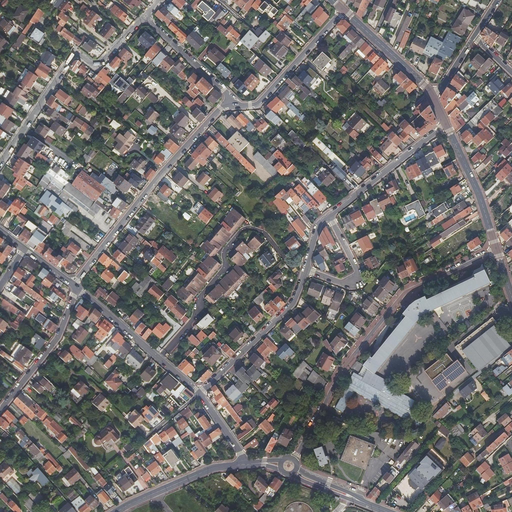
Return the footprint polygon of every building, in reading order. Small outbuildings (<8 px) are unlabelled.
[(67,0),(51,0),(50,2),(57,8),(61,11),(64,13),(72,3),(67,0)] [(184,5),(186,2),(183,0),(173,0),(172,2),(180,9),(184,5)] [(196,0),(191,6),(195,9),(202,0),(196,0)] [(235,0),(234,1),(242,9),(249,1),(247,0),(235,0)] [(242,9),(240,11),(244,15),(245,14),(249,9),(256,1),(254,0),(250,0),(249,1),(242,9)] [(266,0),(258,10),(263,14),(265,11),(269,14),(271,12),(274,15),(278,10),(274,7),(270,4),(271,4),(266,0)] [(295,20),(297,22),(301,18),(300,17),(302,14),(304,15),(307,12),(306,12),(307,11),(310,13),(312,11),(319,3),(315,0),(311,0),(307,5),(295,20)] [(362,0),(359,8),(356,14),(361,18),(366,6),(367,7),(369,0),(362,0)] [(375,0),(368,18),(371,19),(377,5),(381,7),(384,0),(375,0)] [(393,0),(387,14),(391,16),(393,11),(395,8),(398,0),(393,0)] [(216,13),(202,1),(198,6),(203,11),(203,12),(204,14),(202,16),(205,18),(208,21),(216,13)] [(171,3),(170,2),(166,8),(175,16),(178,13),(179,14),(181,12),(175,7),(171,3)] [(127,14),(115,4),(110,10),(122,20),(123,20),(124,18),(127,14)] [(196,10),(195,9),(191,6),(190,5),(188,4),(187,5),(189,6),(187,7),(193,12),(194,11),(196,10)] [(20,5),(13,16),(21,21),(28,10),(20,5)] [(82,5),(79,9),(80,10),(87,16),(91,12),(84,6),(82,5)] [(324,10),(320,6),(312,16),(316,19),(317,18),(318,19),(319,20),(323,23),(329,16),(323,11),(324,10)] [(174,16),(164,7),(161,10),(160,11),(170,20),(171,19),(174,16)] [(22,32),(21,33),(24,34),(32,22),(35,24),(42,15),(43,12),(42,11),(38,8),(36,11),(23,30),(22,32)] [(226,13),(220,8),(216,13),(208,21),(211,23),(214,19),(216,20),(218,17),(219,18),(222,16),(223,16),(226,13)] [(458,19),(469,25),(475,16),(470,12),(468,12),(464,9),(458,19)] [(92,10),(91,12),(87,16),(83,22),(90,27),(99,16),(92,10)] [(62,26),(69,17),(64,13),(61,11),(61,12),(61,11),(60,12),(57,16),(60,19),(58,22),(62,26)] [(170,20),(160,11),(159,11),(155,15),(160,19),(161,18),(170,26),(169,27),(175,33),(178,35),(179,36),(178,38),(181,40),(183,42),(184,41),(186,39),(188,36),(186,34),(172,22),(170,20)] [(275,21),(273,23),(282,31),(283,32),(287,27),(289,26),(294,19),(290,16),(287,13),(284,11),(282,14),(284,16),(283,17),(281,15),(279,17),(280,17),(279,19),(280,19),(277,22),(275,21)] [(407,16),(399,34),(403,36),(410,18),(407,16)] [(16,28),(16,27),(18,25),(13,20),(11,22),(10,23),(5,18),(0,23),(0,26),(6,33),(13,25),(16,28)] [(161,18),(160,19),(169,27),(170,26),(161,18)] [(227,21),(224,19),(219,24),(216,28),(220,31),(226,36),(233,29),(234,28),(231,25),(227,30),(222,26),(227,21)] [(464,32),(469,25),(458,19),(452,28),(456,31),(457,32),(462,35),(464,32)] [(342,20),(336,26),(341,30),(340,31),(343,33),(350,25),(348,23),(345,20),(342,20)] [(66,42),(68,39),(60,33),(60,32),(59,31),(61,29),(62,30),(63,28),(64,27),(62,26),(58,22),(52,29),(51,30),(51,31),(52,31),(52,32),(53,32),(66,42)] [(106,39),(115,28),(108,23),(99,34),(106,39)] [(9,35),(16,28),(13,25),(6,33),(9,35)] [(197,26),(193,31),(205,42),(209,38),(197,26)] [(28,36),(39,43),(42,37),(44,34),(41,32),(41,30),(39,29),(38,29),(34,27),(28,36)] [(252,28),(251,29),(250,30),(259,38),(266,30),(263,27),(258,32),(256,30),(255,31),(252,28)] [(498,36),(486,27),(482,33),(483,38),(492,46),(495,41),(498,36)] [(73,43),(74,44),(77,46),(81,40),(77,37),(77,38),(74,35),(63,28),(62,30),(61,29),(59,31),(60,32),(60,33),(68,39),(70,40),(71,38),(72,39),(74,41),(73,43)] [(358,35),(351,28),(344,35),(344,36),(348,40),(350,38),(352,40),(353,41),(358,35)] [(243,38),(233,29),(226,36),(232,41),(236,45),(240,41),(243,38)] [(250,30),(243,38),(240,41),(246,47),(249,49),(252,45),(259,38),(250,30)] [(270,33),(266,30),(259,38),(262,42),(270,33)] [(399,46),(403,48),(410,31),(406,30),(399,46)] [(188,36),(186,39),(197,50),(205,42),(193,31),(192,32),(188,36)] [(283,32),(282,31),(279,35),(278,34),(275,37),(286,47),(292,40),(283,32)] [(434,58),(442,62),(445,57),(449,58),(461,38),(448,31),(443,42),(434,58)] [(156,44),(157,42),(153,39),(154,39),(149,34),(149,35),(145,32),(138,40),(146,47),(144,49),(148,52),(155,45),(156,44)] [(501,32),(498,36),(495,41),(504,46),(509,38),(501,32)] [(0,51),(7,44),(9,42),(0,33),(0,51)] [(275,37),(270,33),(262,42),(262,43),(270,50),(273,46),(274,47),(277,44),(272,40),(275,37)] [(358,35),(353,41),(356,44),(359,47),(364,41),(358,35)] [(434,59),(434,58),(443,42),(431,36),(427,44),(422,54),(434,59)] [(19,37),(15,42),(13,44),(17,46),(22,39),(19,37)] [(275,37),(272,40),(277,44),(274,47),(273,46),(270,50),(271,51),(275,54),(277,56),(280,58),(288,49),(287,48),(286,47),(275,37)] [(415,52),(422,55),(422,54),(427,44),(414,38),(410,48),(413,50),(416,51),(415,52)] [(96,45),(95,44),(89,40),(87,43),(85,41),(82,46),(89,51),(92,48),(93,49),(96,45)] [(232,41),(228,46),(232,50),(234,48),(236,45),(232,41)] [(246,47),(240,41),(236,45),(234,48),(240,54),(246,47)] [(340,55),(338,56),(341,59),(355,45),(352,42),(340,55)] [(364,58),(366,60),(368,58),(375,51),(369,46),(368,45),(365,42),(359,49),(366,55),(364,57),(364,58)] [(148,52),(145,56),(147,58),(148,56),(152,60),(161,50),(155,45),(148,52)] [(252,45),(249,49),(257,56),(258,57),(262,54),(252,45)] [(126,49),(123,47),(120,50),(122,51),(121,52),(119,55),(122,58),(125,60),(129,55),(131,57),(133,55),(126,49)] [(214,48),(213,50),(224,59),(226,57),(214,48)] [(360,53),(364,57),(366,55),(359,49),(357,51),(360,53)] [(224,59),(213,50),(212,51),(211,52),(207,56),(219,65),(221,63),(224,59)] [(48,51),(40,62),(43,64),(47,66),(55,55),(48,51)] [(381,58),(381,57),(375,51),(368,58),(375,64),(381,58)] [(326,66),(329,63),(332,60),(323,52),(313,62),(322,70),(325,67),(326,66)] [(165,57),(160,53),(155,59),(160,63),(165,57)] [(262,54),(258,57),(264,62),(271,69),(272,70),(278,75),(281,71),(262,54)] [(479,69),(486,61),(478,54),(471,63),(473,65),(479,69)] [(129,59),(131,57),(129,55),(125,60),(122,58),(121,60),(125,64),(129,59)] [(167,55),(165,57),(160,63),(164,67),(169,71),(170,69),(176,63),(167,55)] [(183,58),(181,56),(177,61),(178,61),(173,67),(172,67),(170,69),(177,75),(182,71),(185,67),(181,64),(180,62),(183,59),(183,58)] [(257,56),(251,63),(265,77),(268,74),(267,73),(271,69),(264,62),(258,57),(257,56)] [(111,65),(108,63),(106,66),(112,71),(115,68),(117,69),(119,67),(118,66),(118,65),(119,64),(118,64),(119,63),(120,63),(119,63),(121,60),(117,57),(114,60),(113,59),(111,63),(112,64),(111,65)] [(491,63),(493,61),(489,57),(486,61),(479,69),(478,70),(477,72),(481,75),(483,73),(488,67),(491,63)] [(388,64),(381,58),(375,64),(377,66),(374,69),(377,71),(380,69),(382,71),(388,64)] [(436,74),(442,62),(434,58),(434,59),(428,70),(436,74)] [(75,62),(70,69),(82,78),(83,76),(79,73),(77,72),(77,71),(78,70),(77,69),(80,64),(81,63),(79,61),(75,62)] [(226,67),(221,63),(219,65),(218,66),(224,71),(227,68),(226,67)] [(40,64),(37,68),(47,74),(49,70),(45,68),(47,66),(43,64),(42,66),(40,64)] [(477,72),(478,70),(479,69),(473,65),(470,69),(475,73),(477,72)] [(84,76),(85,74),(87,71),(81,66),(79,70),(78,71),(84,76)] [(310,81),(317,73),(309,66),(302,74),(310,81)] [(17,80),(18,80),(30,88),(32,84),(35,80),(37,76),(34,74),(25,68),(17,80)] [(47,74),(37,68),(35,71),(34,74),(37,76),(40,77),(41,75),(44,78),(47,74)] [(106,70),(104,68),(102,70),(97,75),(96,76),(95,76),(93,78),(101,85),(99,88),(97,86),(92,82),(93,81),(85,74),(84,76),(83,76),(82,78),(88,83),(96,89),(100,92),(103,89),(109,82),(111,80),(106,75),(109,71),(108,69),(106,70)] [(182,71),(177,75),(182,80),(184,78),(186,75),(182,71)] [(460,71),(459,71),(451,84),(461,91),(469,81),(468,80),(466,82),(462,79),(464,76),(463,76),(464,76),(460,71)] [(399,86),(408,78),(405,75),(401,72),(398,75),(397,74),(393,79),(393,83),(398,87),(399,86)] [(466,73),(464,76),(468,80),(469,81),(471,78),(472,78),(472,77),(467,72),(466,73)] [(196,85),(201,79),(194,73),(188,80),(185,83),(190,87),(192,90),(195,87),(196,85)] [(127,89),(134,81),(130,77),(126,81),(125,80),(124,81),(116,74),(115,76),(111,80),(109,82),(114,86),(115,85),(124,93),(127,90),(127,89)] [(251,91),(260,81),(253,74),(244,84),(251,91)] [(308,95),(311,93),(304,87),(301,85),(303,82),(296,76),(291,80),(297,85),(299,88),(302,90),(304,92),(308,95)] [(207,95),(214,88),(203,77),(201,79),(196,85),(199,88),(201,88),(204,90),(204,92),(202,94),(205,97),(207,95)] [(238,78),(237,77),(235,78),(237,80),(236,82),(239,85),(237,86),(240,89),(246,94),(247,95),(251,91),(244,84),(239,79),(238,78)] [(502,90),(505,87),(495,77),(487,85),(497,95),(502,90)] [(291,80),(289,78),(286,81),(290,84),(288,86),(293,90),(295,88),(295,87),(297,90),(299,88),(297,85),(291,80)] [(410,92),(417,86),(414,83),(408,78),(399,86),(402,88),(404,86),(405,88),(410,92)] [(479,86),(484,81),(481,78),(476,83),(471,78),(469,81),(477,88),(479,86)] [(382,79),(374,86),(382,94),(389,87),(382,79)] [(12,93),(19,97),(24,100),(27,96),(25,95),(24,94),(26,92),(27,93),(30,88),(18,80),(14,85),(15,86),(16,86),(12,93)] [(97,96),(100,92),(96,89),(88,83),(81,92),(89,98),(92,94),(96,97),(97,96)] [(511,93),(511,86),(509,83),(505,87),(502,90),(509,97),(511,93)] [(149,93),(147,91),(140,86),(135,92),(143,100),(146,97),(149,93)] [(295,92),(288,86),(285,89),(284,91),(281,94),(281,93),(277,97),(284,103),(290,108),(295,113),(300,117),(303,121),(307,117),(303,114),(302,115),(298,112),(297,110),(298,109),(290,102),(290,101),(288,99),(293,93),(295,95),(297,94),(295,92)] [(403,90),(405,88),(404,86),(402,88),(399,86),(398,87),(396,89),(397,91),(396,92),(398,94),(399,93),(400,94),(403,90)] [(9,91),(3,87),(2,89),(4,89),(3,91),(7,94),(8,95),(4,102),(12,107),(19,97),(12,93),(11,92),(9,91)] [(194,98),(200,92),(198,90),(195,87),(192,90),(190,87),(187,91),(194,98)] [(458,94),(448,88),(442,97),(441,101),(443,105),(445,109),(454,98),(457,95),(458,94)] [(61,89),(55,97),(57,99),(65,105),(66,104),(64,102),(69,96),(61,89)] [(127,90),(124,93),(116,101),(120,104),(122,101),(128,95),(130,93),(127,90)] [(214,104),(222,96),(216,90),(208,99),(214,104)] [(466,99),(465,99),(469,103),(472,106),(475,104),(472,101),(477,95),(474,91),(473,92),(468,97),(466,99)] [(158,100),(150,92),(149,93),(146,97),(155,104),(158,100)] [(303,100),(308,95),(304,92),(299,96),(303,100)] [(454,98),(445,109),(447,113),(449,116),(457,108),(465,99),(466,99),(468,97),(465,94),(460,99),(457,102),(456,101),(455,100),(456,99),(454,98)] [(52,95),(46,104),(50,107),(55,111),(59,105),(55,102),(57,99),(55,97),(52,95)] [(472,101),(475,104),(480,98),(477,95),(472,101)] [(270,108),(275,113),(284,103),(277,97),(277,96),(272,101),(267,106),(270,108)] [(200,123),(207,116),(204,114),(200,109),(199,109),(192,102),(186,97),(183,100),(194,112),(191,115),(200,123)] [(199,109),(201,106),(204,103),(198,98),(195,101),(194,100),(192,102),(199,109)] [(427,101),(426,98),(423,101),(421,104),(420,103),(418,104),(419,105),(416,109),(416,110),(413,113),(417,117),(421,114),(430,106),(427,101)] [(465,99),(457,108),(463,114),(465,112),(463,110),(468,104),(470,107),(468,109),(469,110),(468,111),(471,113),(469,114),(472,117),(477,112),(472,106),(469,103),(465,99)] [(480,130),(473,136),(474,137),(484,128),(487,125),(493,120),(498,115),(503,110),(501,108),(498,105),(493,99),(489,102),(478,113),(470,121),(475,127),(475,126),(477,127),(480,130)] [(501,108),(507,103),(504,99),(498,105),(501,108)] [(77,113),(79,112),(83,106),(74,100),(72,103),(78,108),(77,109),(73,106),(71,109),(77,113)] [(13,109),(1,102),(0,102),(0,114),(4,117),(6,118),(7,119),(9,115),(10,116),(12,114),(11,113),(13,109)] [(511,114),(511,108),(507,103),(501,108),(503,110),(510,117),(511,115),(511,114)] [(85,109),(86,108),(83,106),(79,112),(84,116),(87,111),(85,109)] [(150,106),(141,115),(146,119),(151,123),(154,119),(156,117),(159,114),(150,106)] [(422,136),(436,125),(437,121),(434,114),(430,106),(421,114),(417,117),(410,124),(416,130),(422,136)] [(48,111),(45,114),(55,121),(56,120),(58,117),(63,121),(63,122),(64,123),(62,126),(67,130),(69,126),(71,122),(66,118),(58,112),(55,111),(50,107),(48,111)] [(264,114),(271,121),(277,115),(275,113),(270,108),(264,114)] [(297,119),(300,117),(295,113),(290,108),(287,112),(292,117),(294,116),(297,119)] [(457,108),(449,116),(452,123),(455,129),(456,132),(465,123),(464,122),(460,117),(458,119),(456,116),(460,112),(462,115),(463,114),(457,108)] [(80,139),(85,143),(95,130),(102,120),(97,116),(89,126),(84,122),(84,123),(75,117),(74,116),(74,115),(73,115),(69,113),(66,118),(71,122),(69,126),(67,130),(70,132),(75,125),(76,126),(78,125),(80,127),(80,129),(85,133),(80,139)] [(9,130),(11,126),(13,123),(7,119),(6,118),(4,117),(0,114),(0,125),(8,131),(9,130)] [(226,114),(224,117),(237,131),(243,125),(236,119),(232,115),(231,116),(229,118),(227,116),(226,114)] [(243,125),(246,129),(248,127),(245,125),(249,121),(242,114),(240,116),(238,117),(236,119),(243,125)] [(357,116),(366,125),(367,123),(358,115),(357,116)] [(358,133),(366,125),(357,116),(349,125),(358,133)] [(405,119),(399,125),(400,126),(405,130),(408,134),(411,131),(413,134),(416,130),(410,124),(405,119)] [(113,120),(109,125),(114,128),(116,130),(121,125),(113,120)] [(52,126),(50,129),(55,132),(61,137),(67,130),(62,126),(55,121),(52,124),(53,125),(52,126)] [(50,129),(41,122),(37,127),(38,128),(36,131),(45,137),(47,134),(50,129)] [(179,139),(186,131),(177,123),(170,131),(179,139)] [(342,127),(354,138),(358,133),(349,125),(347,123),(342,127)] [(392,130),(388,127),(384,123),(382,125),(389,132),(392,130)] [(152,135),(157,129),(156,129),(152,125),(147,131),(152,135)] [(211,125),(209,128),(215,135),(218,132),(211,125)] [(404,142),(410,136),(408,134),(405,130),(400,126),(396,130),(391,125),(388,127),(392,130),(393,131),(394,132),(398,136),(402,140),(404,142)] [(487,125),(484,128),(493,138),(496,135),(487,125)] [(112,152),(119,157),(121,154),(122,154),(126,149),(128,150),(131,147),(133,144),(131,142),(135,137),(134,136),(137,133),(130,128),(124,137),(120,134),(117,137),(115,140),(119,143),(112,152)] [(474,137),(473,139),(479,145),(484,141),(487,144),(493,138),(484,128),(474,137)] [(296,146),(298,147),(301,150),(306,144),(292,130),(286,136),(296,146)] [(472,140),(473,139),(474,137),(473,136),(470,132),(471,131),(469,130),(468,131),(467,130),(461,136),(467,144),(472,140)] [(239,153),(249,143),(238,131),(227,141),(230,143),(239,153)] [(396,145),(402,140),(398,136),(394,132),(393,131),(388,137),(389,138),(396,145)] [(227,141),(219,132),(215,136),(226,147),(230,143),(227,141)] [(312,140),(329,156),(334,152),(317,135),(312,140)] [(210,136),(203,144),(212,152),(219,144),(210,136)] [(173,153),(179,146),(169,138),(167,141),(168,142),(165,146),(173,153)] [(396,150),(398,147),(396,145),(389,138),(385,142),(393,150),(394,149),(395,150),(396,150)] [(502,141),(502,142),(505,145),(499,150),(502,154),(504,152),(508,156),(509,154),(511,151),(511,143),(506,138),(502,141)] [(27,145),(32,149),(39,153),(40,151),(38,150),(37,149),(40,145),(31,139),(27,145)] [(139,145),(143,148),(148,142),(144,139),(139,145)] [(380,148),(388,156),(392,151),(393,150),(385,142),(380,148)] [(202,143),(195,151),(203,157),(205,160),(212,152),(203,144),(202,143)] [(239,160),(243,157),(239,153),(230,143),(226,147),(239,160)] [(17,156),(30,165),(32,162),(26,158),(28,155),(29,156),(32,152),(31,151),(32,149),(27,145),(25,144),(17,156)] [(441,145),(433,149),(435,151),(438,157),(446,153),(441,145)] [(379,160),(382,156),(376,150),(373,147),(369,151),(373,154),(379,160)] [(164,157),(167,159),(172,154),(166,149),(164,152),(163,150),(158,156),(156,154),(151,159),(158,164),(160,161),(162,163),(164,160),(163,158),(164,157)] [(280,162),(287,170),(293,164),(287,158),(285,157),(283,155),(280,152),(278,150),(273,154),(276,157),(280,162)] [(195,151),(192,155),(192,156),(199,162),(203,165),(203,166),(207,161),(205,160),(203,157),(195,151)] [(253,156),(276,179),(281,174),(274,167),(270,163),(267,160),(264,157),(258,151),(253,156)] [(438,157),(435,151),(432,153),(431,153),(429,154),(428,154),(425,156),(428,162),(432,168),(437,165),(441,163),(439,160),(438,157)] [(479,151),(471,159),(475,162),(478,159),(479,160),(480,159),(482,161),(486,157),(483,154),(482,155),(479,151)] [(49,163),(51,165),(52,163),(47,159),(42,155),(39,154),(39,153),(35,159),(38,160),(38,159),(45,163),(46,161),(49,163)] [(91,158),(88,156),(85,154),(83,157),(86,159),(86,160),(86,161),(88,162),(91,158)] [(113,170),(116,172),(120,167),(104,154),(101,158),(105,161),(109,163),(111,165),(112,164),(115,167),(113,170)] [(267,160),(270,163),(276,157),(273,154),(272,155),(267,160)] [(355,159),(360,164),(365,159),(364,158),(361,161),(360,160),(363,157),(359,154),(357,156),(355,158),(355,159)] [(489,154),(482,162),(485,164),(492,157),(489,154)] [(199,162),(192,156),(189,160),(187,162),(186,161),(184,164),(191,170),(199,162)] [(239,160),(252,173),(256,169),(243,157),(239,160)] [(270,163),(274,167),(280,162),(276,157),(270,163)] [(366,169),(367,170),(371,166),(370,165),(368,163),(369,162),(371,160),(367,157),(365,159),(360,164),(366,169)] [(130,166),(142,175),(144,173),(144,172),(147,169),(142,166),(146,161),(142,158),(139,163),(135,160),(130,166)] [(19,175),(20,176),(27,165),(19,159),(12,170),(15,172),(19,175)] [(348,166),(359,177),(366,169),(360,164),(355,159),(348,166)] [(457,162),(456,159),(452,161),(445,164),(442,166),(448,178),(457,173),(453,164),(457,162)] [(499,165),(498,166),(499,168),(496,172),(498,173),(506,164),(508,163),(504,159),(501,163),(499,165)] [(274,167),(281,174),(282,175),(287,170),(280,162),(274,167)] [(417,181),(424,177),(422,174),(420,170),(417,163),(408,168),(408,169),(405,171),(409,180),(411,179),(411,178),(412,177),(413,178),(415,177),(417,181)] [(498,173),(496,175),(502,181),(504,179),(505,178),(511,171),(511,169),(506,164),(498,173)] [(318,178),(326,170),(323,167),(315,174),(318,178)] [(73,210),(75,207),(67,201),(69,198),(94,217),(101,208),(100,207),(86,197),(71,185),(70,184),(67,182),(57,175),(49,168),(44,176),(40,182),(39,184),(39,185),(45,189),(57,199),(72,209),(73,210)] [(142,175),(149,180),(156,172),(154,171),(153,170),(153,169),(152,168),(147,174),(144,172),(144,173),(142,175)] [(61,169),(57,175),(67,182),(70,176),(61,169)] [(130,183),(136,188),(142,180),(132,173),(129,170),(127,173),(123,178),(130,183)] [(318,178),(326,186),(335,178),(327,170),(326,170),(318,178)] [(86,197),(100,207),(101,204),(96,201),(106,188),(90,177),(86,174),(82,171),(80,173),(71,185),(86,197)] [(6,184),(11,187),(13,184),(19,175),(15,172),(6,184)] [(189,180),(180,172),(173,180),(182,188),(189,180)] [(198,178),(197,177),(195,179),(195,180),(202,186),(203,186),(210,177),(203,172),(200,176),(198,178)] [(90,177),(106,188),(115,195),(118,191),(115,189),(115,186),(113,186),(113,182),(102,174),(99,178),(95,175),(93,173),(90,177)] [(16,188),(21,191),(26,184),(28,181),(20,176),(19,175),(13,184),(17,187),(16,188)] [(320,205),(321,206),(328,198),(327,198),(307,178),(306,177),(302,181),(303,182),(310,189),(307,192),(320,205)] [(390,183),(394,193),(399,190),(394,180),(389,182),(390,183)] [(0,201),(1,202),(2,200),(11,187),(6,184),(2,181),(0,184),(0,201)] [(310,208),(314,213),(318,209),(317,209),(320,206),(321,206),(320,205),(307,192),(306,192),(300,186),(299,185),(297,187),(292,182),(290,183),(289,185),(292,188),(302,200),(310,208)] [(301,185),(307,192),(310,189),(303,182),(301,185)] [(131,194),(133,196),(138,189),(136,188),(130,183),(125,189),(123,188),(123,187),(121,186),(118,184),(117,185),(130,195),(131,194)] [(389,195),(394,193),(390,183),(384,186),(388,194),(389,195)] [(160,191),(167,197),(169,195),(171,196),(174,192),(165,185),(160,191)] [(460,186),(454,190),(457,194),(463,191),(460,186)] [(207,195),(214,202),(222,193),(215,187),(212,191),(210,193),(209,193),(207,195)] [(290,197),(293,201),(303,213),(305,215),(308,213),(306,211),(310,208),(302,200),(292,188),(287,193),(290,197)] [(40,201),(61,217),(63,214),(59,211),(63,206),(67,209),(70,212),(72,209),(57,199),(45,189),(44,191),(46,193),(40,201)] [(284,189),(279,193),(285,201),(290,197),(287,193),(284,189)] [(156,195),(165,202),(169,198),(167,197),(160,191),(156,195)] [(279,193),(275,197),(277,199),(286,210),(289,207),(286,203),(286,202),(285,201),(279,193)] [(118,197),(125,202),(127,200),(120,194),(118,197)] [(384,205),(391,201),(389,196),(389,195),(388,194),(380,197),(377,199),(382,211),(386,209),(384,205)] [(114,207),(121,212),(123,210),(127,204),(125,202),(118,197),(114,203),(113,205),(112,205),(113,206),(114,207)] [(471,199),(469,197),(463,200),(456,205),(459,210),(455,213),(447,218),(448,220),(468,208),(466,205),(468,205),(466,202),(471,199)] [(20,213),(24,205),(25,205),(23,204),(16,199),(11,206),(20,213)] [(147,199),(142,206),(150,212),(155,216),(159,212),(153,208),(155,206),(147,199)] [(286,210),(277,199),(274,201),(285,215),(288,213),(286,210)] [(377,215),(383,212),(382,211),(377,199),(370,202),(371,203),(377,215)] [(415,210),(419,218),(426,214),(422,207),(420,203),(420,202),(419,199),(413,202),(408,205),(410,210),(413,209),(415,210)] [(9,208),(11,206),(2,200),(1,202),(0,202),(0,213),(4,216),(9,209),(9,208)] [(274,201),(273,202),(282,213),(284,216),(285,215),(274,201)] [(377,216),(377,215),(371,203),(362,207),(364,210),(369,220),(370,221),(372,220),(372,218),(373,218),(377,216)] [(445,204),(444,203),(438,206),(437,207),(430,211),(429,212),(430,214),(433,212),(437,218),(442,214),(444,213),(449,210),(448,208),(449,207),(449,206),(449,205),(448,205),(448,204),(447,204),(446,204),(445,204)] [(19,214),(20,213),(11,206),(9,208),(9,209),(12,212),(13,211),(19,215),(19,214)] [(108,213),(115,219),(121,212),(114,207),(111,211),(110,211),(108,213)] [(469,207),(468,208),(448,220),(442,224),(444,229),(445,230),(458,223),(456,220),(462,216),(462,217),(472,211),(471,209),(469,207)] [(189,301),(192,298),(190,297),(190,296),(192,294),(195,290),(195,291),(197,292),(199,289),(200,287),(202,285),(203,286),(205,283),(203,281),(205,278),(208,275),(209,276),(210,277),(213,274),(212,273),(213,271),(215,269),(216,270),(218,267),(216,265),(219,262),(211,257),(213,255),(214,255),(216,253),(214,251),(217,248),(219,245),(221,246),(223,244),(223,243),(225,241),(226,239),(227,240),(229,237),(227,235),(229,232),(232,229),(234,231),(237,228),(236,227),(239,223),(240,224),(242,221),(240,220),(243,216),(234,209),(231,212),(232,213),(224,222),(223,221),(221,223),(218,227),(219,228),(217,230),(215,233),(211,237),(210,237),(207,240),(204,243),(205,244),(201,248),(209,255),(207,257),(207,258),(206,259),(203,263),(199,268),(199,267),(196,270),(193,273),(194,274),(190,279),(186,283),(183,286),(180,289),(181,289),(177,294),(178,295),(185,301),(187,303),(188,301),(189,301)] [(199,216),(206,223),(213,215),(205,209),(199,216)] [(356,226),(357,227),(366,222),(359,209),(350,214),(356,226)] [(17,236),(26,225),(26,224),(29,221),(19,214),(19,215),(17,217),(22,222),(20,225),(19,225),(13,234),(17,236)] [(136,227),(144,234),(154,220),(146,214),(136,227)] [(356,226),(350,214),(342,218),(348,230),(356,226)] [(444,218),(442,214),(437,218),(431,221),(433,225),(444,218)] [(48,221),(53,224),(58,218),(53,215),(48,221)] [(466,223),(464,219),(463,219),(458,223),(440,234),(442,238),(466,223)] [(511,219),(508,223),(511,227),(511,233),(507,228),(501,235),(507,241),(511,236),(511,219)] [(296,223),(297,224),(303,231),(306,229),(299,220),(296,223)] [(19,238),(27,244),(33,235),(39,228),(33,223),(29,221),(26,224),(26,225),(32,230),(30,233),(26,230),(19,238)] [(458,223),(445,230),(440,234),(458,223)] [(303,237),(306,235),(303,231),(297,224),(294,226),(303,237)] [(326,227),(323,230),(332,246),(333,248),(336,246),(326,227)] [(332,246),(323,230),(319,239),(323,246),(328,243),(330,247),(332,246)] [(69,231),(65,236),(86,252),(90,247),(69,231)] [(130,233),(125,240),(133,247),(138,240),(134,237),(130,233)] [(138,240),(141,242),(144,239),(137,233),(134,237),(138,240)] [(442,238),(440,234),(435,237),(430,240),(430,241),(434,248),(435,247),(439,244),(441,243),(439,240),(442,238)] [(35,250),(35,249),(38,245),(40,242),(41,241),(33,235),(27,244),(35,250)] [(229,257),(238,265),(238,266),(243,261),(244,262),(245,261),(246,259),(249,256),(245,252),(245,251),(249,248),(254,252),(262,243),(259,241),(261,239),(259,236),(258,237),(256,235),(246,245),(241,240),(239,241),(237,242),(236,243),(238,245),(235,248),(236,249),(238,251),(237,252),(235,254),(233,252),(230,254),(231,255),(229,257)] [(285,243),(292,251),(301,244),(294,236),(285,243)] [(370,245),(365,236),(362,237),(356,241),(360,250),(370,245)] [(480,245),(481,243),(477,237),(467,244),(470,247),(472,249),(472,250),(473,249),(480,245)] [(67,249),(76,256),(80,250),(72,243),(69,246),(64,242),(59,239),(57,242),(60,244),(62,245),(64,247),(67,249)] [(143,254),(144,255),(147,251),(149,248),(152,246),(144,239),(141,242),(147,247),(145,249),(141,253),(143,254)] [(323,246),(319,239),(318,243),(320,247),(317,249),(320,255),(322,256),(322,258),(325,256),(326,257),(329,256),(323,246)] [(119,248),(118,249),(119,249),(125,255),(126,254),(133,247),(125,240),(119,248)] [(161,248),(155,242),(152,246),(155,248),(159,251),(159,252),(166,257),(167,258),(172,263),(175,260),(177,258),(172,254),(174,252),(171,250),(170,252),(163,246),(161,248)] [(0,249),(0,252),(6,257),(12,248),(7,245),(4,250),(1,248),(0,249)] [(35,249),(44,256),(47,252),(38,245),(35,249)] [(50,248),(50,247),(47,252),(44,256),(43,256),(58,267),(60,263),(64,258),(61,256),(60,255),(60,256),(58,258),(57,257),(56,258),(55,258),(56,256),(55,255),(52,253),(54,250),(50,248)] [(153,251),(149,248),(147,251),(144,255),(146,256),(145,257),(146,259),(148,260),(148,259),(151,261),(154,257),(159,252),(159,251),(155,248),(153,251)] [(64,258),(68,261),(70,263),(71,263),(76,256),(67,249),(61,256),(64,258)] [(125,255),(119,249),(113,256),(119,262),(125,255)] [(263,266),(264,267),(266,266),(266,267),(275,260),(268,251),(259,258),(265,265),(263,266)] [(163,255),(159,252),(154,257),(151,261),(158,267),(161,262),(159,260),(163,255)] [(104,253),(98,260),(106,267),(108,265),(109,265),(110,264),(109,264),(112,260),(104,253)] [(315,258),(322,270),(325,268),(322,262),(324,261),(323,259),(322,258),(322,256),(320,255),(315,258)] [(380,264),(375,255),(365,260),(368,265),(367,265),(369,270),(380,264)] [(334,265),(338,273),(346,269),(342,263),(346,261),(343,257),(335,262),(336,264),(334,265)] [(31,275),(38,265),(28,258),(24,259),(20,265),(23,267),(22,269),(24,270),(26,271),(31,275)] [(413,259),(404,263),(405,264),(410,274),(410,276),(414,274),(413,272),(418,270),(413,259)] [(116,270),(119,266),(113,261),(111,263),(113,265),(112,266),(116,270)] [(73,273),(74,271),(77,267),(71,263),(70,263),(68,266),(66,264),(65,267),(73,273)] [(410,274),(405,264),(396,268),(401,278),(410,274)] [(238,266),(238,265),(236,267),(235,266),(233,269),(235,271),(232,273),(229,277),(227,275),(225,277),(225,278),(224,279),(222,282),(221,281),(218,283),(220,286),(217,288),(215,286),(207,295),(210,298),(208,300),(210,303),(211,302),(213,304),(223,294),(226,297),(229,294),(228,293),(233,289),(237,285),(238,285),(241,282),(243,280),(242,279),(247,274),(238,266)] [(24,284),(31,275),(26,271),(25,273),(23,271),(21,270),(18,268),(13,276),(24,284)] [(47,274),(48,273),(43,269),(37,276),(43,280),(47,274)] [(101,275),(109,282),(114,275),(107,269),(101,275)] [(272,283),(277,279),(283,273),(279,269),(268,279),(272,283)] [(495,285),(493,281),(491,282),(485,270),(475,275),(476,277),(468,281),(427,300),(425,297),(416,301),(410,305),(402,316),(401,316),(401,317),(401,318),(401,319),(402,320),(402,321),(371,358),(370,357),(363,365),(364,366),(358,375),(354,373),(354,372),(346,386),(347,385),(348,386),(336,408),(335,408),(343,413),(344,412),(343,412),(355,390),(419,426),(419,427),(425,417),(413,411),(417,405),(414,402),(408,398),(409,397),(408,398),(402,395),(403,395),(402,395),(399,393),(398,393),(393,390),(393,389),(393,390),(389,388),(389,387),(389,388),(385,385),(387,381),(374,374),(422,315),(472,291),(490,282),(492,286),(495,285)] [(120,280),(122,282),(129,274),(124,271),(123,272),(119,278),(118,278),(120,280)] [(55,279),(47,274),(43,280),(41,283),(48,289),(52,283),(55,279)] [(130,289),(142,298),(148,291),(154,285),(156,282),(150,276),(148,274),(139,284),(136,282),(130,289)] [(36,289),(37,288),(31,283),(35,278),(31,275),(24,284),(34,292),(36,289)] [(18,286),(36,300),(39,296),(34,292),(24,284),(13,276),(10,280),(13,283),(14,284),(13,286),(17,289),(18,286)] [(165,282),(161,286),(165,290),(167,291),(174,282),(170,278),(171,277),(170,276),(165,282)] [(386,276),(379,284),(379,285),(381,286),(388,293),(395,284),(386,276)] [(118,278),(111,286),(113,288),(120,280),(118,278)] [(272,283),(277,288),(282,284),(277,279),(272,283)] [(319,297),(323,287),(317,284),(311,282),(307,293),(317,296),(319,297)] [(273,291),(277,288),(272,283),(269,286),(273,291)] [(11,285),(10,284),(8,287),(11,289),(8,292),(9,292),(14,296),(17,298),(20,293),(18,292),(19,290),(17,289),(13,286),(11,285)] [(154,285),(148,291),(159,300),(164,294),(154,285)] [(335,291),(336,290),(326,286),(323,294),(324,294),(327,288),(335,291)] [(381,301),(388,293),(381,286),(378,289),(373,295),(376,297),(380,300),(381,301)] [(58,297),(60,299),(64,301),(66,299),(65,298),(65,297),(52,287),(50,291),(55,295),(58,297)] [(118,302),(119,303),(121,300),(112,291),(109,294),(104,289),(103,291),(99,288),(93,295),(97,298),(99,295),(114,307),(118,302)] [(321,301),(330,305),(335,291),(327,288),(324,294),(321,301)] [(55,295),(50,291),(46,296),(54,302),(58,297),(55,295)] [(261,293),(253,300),(258,305),(266,297),(268,296),(266,294),(263,291),(261,293)] [(330,305),(329,307),(338,310),(344,294),(340,293),(335,291),(330,305)] [(388,293),(381,301),(382,302),(389,294),(388,293)] [(175,298),(171,295),(164,303),(171,309),(176,303),(178,301),(175,298)] [(20,323),(25,316),(25,315),(19,311),(6,301),(0,296),(0,299),(2,301),(0,303),(4,307),(4,308),(8,311),(9,310),(17,316),(15,320),(20,323)] [(40,311),(46,316),(47,314),(43,311),(41,310),(46,304),(46,303),(47,302),(43,299),(41,297),(39,296),(36,300),(38,302),(38,303),(39,304),(36,308),(40,311)] [(273,301),(280,308),(285,303),(278,296),(273,301)] [(373,314),(380,305),(370,297),(363,305),(373,314)] [(19,311),(25,315),(28,312),(8,298),(6,301),(19,311)] [(94,309),(91,307),(87,313),(79,306),(83,301),(80,299),(79,300),(76,305),(74,310),(78,313),(77,314),(76,316),(81,320),(85,314),(88,317),(93,310),(94,309)] [(269,311),(273,315),(280,308),(273,301),(272,300),(265,307),(269,311)] [(176,303),(171,309),(181,319),(184,315),(186,313),(181,308),(181,307),(176,303)] [(309,305),(300,313),(301,314),(310,306),(309,305)] [(33,321),(40,311),(36,308),(32,306),(30,308),(28,312),(25,315),(25,316),(33,321)] [(310,324),(320,314),(315,310),(310,306),(301,314),(309,322),(310,324)] [(254,319),(253,320),(254,322),(256,320),(257,321),(263,316),(261,314),(263,313),(260,310),(259,311),(255,307),(248,312),(249,313),(254,319)] [(95,323),(101,315),(94,309),(93,310),(88,317),(87,317),(90,319),(89,321),(90,321),(91,320),(95,323)] [(131,326),(135,329),(141,322),(138,319),(143,314),(137,309),(132,314),(129,319),(131,321),(134,323),(133,324),(132,325),(131,326)] [(358,311),(351,319),(359,326),(364,321),(364,322),(367,319),(358,311)] [(195,325),(197,327),(201,330),(204,327),(214,319),(208,313),(195,325)] [(302,328),(303,330),(307,326),(306,325),(309,322),(301,314),(300,313),(293,319),(296,322),(302,328)] [(467,355),(479,371),(511,345),(498,330),(501,328),(492,316),(489,319),(486,321),(461,341),(461,342),(458,344),(455,346),(464,358),(467,355)] [(285,324),(295,335),(302,328),(296,322),(293,319),(292,318),(285,324)] [(354,337),(361,328),(359,326),(351,319),(344,328),(354,337)] [(19,325),(20,323),(15,320),(13,323),(12,322),(9,326),(15,330),(17,327),(18,326),(19,325)] [(45,328),(52,333),(56,327),(47,320),(46,322),(42,326),(45,328)] [(102,323),(99,320),(94,326),(98,328),(99,329),(97,331),(104,337),(112,326),(104,320),(102,323)] [(79,343),(87,332),(81,328),(80,327),(75,323),(74,322),(72,325),(77,329),(71,337),(79,343)] [(141,322),(135,329),(139,333),(146,326),(141,322)] [(159,322),(152,331),(151,331),(152,331),(160,339),(163,336),(164,334),(168,330),(170,327),(165,323),(163,326),(159,322)] [(292,338),(296,335),(295,335),(285,324),(283,327),(281,328),(282,329),(280,331),(288,339),(290,337),(292,338)] [(237,327),(229,335),(235,342),(244,333),(237,327)] [(145,332),(141,337),(145,340),(152,331),(151,331),(152,331),(149,328),(145,332)] [(195,344),(197,346),(207,336),(202,330),(199,333),(200,334),(198,336),(197,335),(195,337),(192,334),(189,338),(191,340),(190,341),(194,345),(195,344)] [(117,349),(124,342),(121,339),(122,338),(120,337),(117,333),(111,340),(112,340),(108,345),(110,347),(115,352),(117,349)] [(35,334),(32,338),(36,340),(34,342),(36,343),(34,346),(38,350),(41,346),(42,343),(44,341),(40,338),(40,337),(39,337),(35,334)] [(333,350),(335,354),(342,346),(343,347),(347,342),(338,335),(330,345),(333,350)] [(264,342),(272,350),(275,352),(276,350),(275,349),(277,348),(266,338),(263,342),(264,342)] [(333,350),(330,345),(326,339),(322,341),(330,353),(332,351),(331,350),(333,350)] [(217,350),(220,347),(213,341),(210,344),(213,346),(203,356),(212,365),(222,354),(217,350)] [(131,348),(124,342),(117,349),(121,352),(118,355),(119,356),(120,357),(122,359),(131,348)] [(265,362),(268,360),(268,359),(266,357),(272,350),(264,342),(257,350),(257,351),(255,353),(263,360),(265,362)] [(27,358),(31,352),(25,348),(24,348),(20,344),(10,357),(15,361),(21,365),(23,363),(25,364),(27,363),(29,361),(28,359),(27,358)] [(221,349),(230,357),(235,352),(226,344),(221,349)] [(78,358),(80,360),(83,356),(78,352),(79,351),(72,345),(68,350),(73,354),(72,355),(77,359),(78,358)] [(110,347),(108,345),(105,347),(113,354),(115,352),(110,347)] [(299,365),(303,361),(298,356),(290,347),(286,351),(299,365)] [(136,369),(143,360),(140,358),(141,357),(135,353),(135,352),(134,352),(134,351),(132,349),(125,358),(134,365),(133,366),(136,369)] [(65,350),(58,356),(65,363),(71,356),(65,350)] [(82,350),(80,352),(85,356),(89,359),(93,355),(94,355),(94,354),(89,350),(86,353),(82,350)] [(258,367),(263,360),(255,353),(249,361),(255,365),(258,367)] [(332,366),(336,360),(324,353),(317,365),(320,366),(319,367),(321,369),(322,367),(327,371),(330,365),(332,366)] [(97,359),(93,355),(88,361),(91,365),(97,359)] [(103,365),(107,368),(117,358),(112,355),(103,365)] [(185,358),(178,366),(187,374),(191,371),(194,367),(185,358)] [(313,383),(319,375),(304,360),(303,361),(299,365),(297,368),(295,371),(292,375),(298,379),(304,370),(310,376),(307,380),(313,383)] [(12,364),(21,371),(24,367),(23,367),(21,365),(15,361),(12,364)] [(259,377),(264,372),(258,367),(255,365),(251,368),(249,370),(246,373),(245,372),(246,370),(243,367),(236,373),(239,377),(240,378),(237,382),(238,383),(237,384),(235,386),(241,393),(242,394),(249,387),(246,383),(247,382),(249,384),(252,381),(253,381),(254,380),(255,380),(259,377)] [(120,384),(121,382),(116,378),(118,376),(119,376),(123,373),(116,367),(111,373),(104,381),(107,383),(107,384),(110,386),(110,387),(115,392),(118,389),(116,388),(120,384)] [(139,376),(146,382),(155,373),(147,367),(139,376)] [(203,381),(212,372),(209,368),(200,378),(201,379),(203,381)] [(169,392),(172,389),(178,382),(169,373),(159,383),(162,385),(169,392)] [(43,376),(37,383),(44,389),(49,394),(55,388),(43,377),(43,376)] [(511,379),(510,382),(511,384),(511,387),(511,389),(507,384),(503,388),(509,396),(511,393),(511,379)] [(88,389),(79,381),(74,386),(81,393),(82,392),(84,393),(88,389)] [(37,383),(36,382),(32,387),(39,394),(44,389),(37,383)] [(124,391),(127,388),(121,382),(120,384),(116,388),(118,389),(123,392),(124,391)] [(477,388),(472,382),(459,392),(464,398),(469,394),(474,390),(477,388)] [(170,396),(172,394),(169,392),(162,385),(159,388),(157,386),(155,384),(152,387),(165,400),(171,406),(175,411),(182,406),(170,396)] [(191,398),(193,395),(189,391),(181,384),(174,391),(172,389),(169,392),(172,394),(173,393),(177,397),(179,394),(187,401),(191,398)] [(241,393),(235,386),(233,384),(225,392),(233,401),(238,395),(241,393)] [(213,390),(211,392),(214,396),(213,397),(213,398),(215,397),(220,403),(220,404),(222,403),(226,400),(215,385),(212,388),(213,390)] [(81,393),(74,386),(72,388),(79,395),(81,393)] [(79,395),(72,388),(70,391),(77,398),(79,395)] [(140,388),(135,395),(136,396),(140,400),(143,396),(145,395),(146,393),(140,388)] [(152,389),(151,388),(146,393),(145,395),(151,401),(154,398),(148,393),(152,389)] [(158,395),(152,389),(148,393),(154,398),(155,399),(158,395)] [(490,398),(484,391),(481,394),(487,401),(490,398)] [(20,394),(16,397),(29,409),(32,412),(34,410),(30,407),(32,405),(25,398),(23,396),(23,397),(20,394)] [(109,402),(99,394),(91,402),(101,411),(109,402)] [(16,397),(13,401),(31,419),(35,415),(29,409),(16,397)] [(199,404),(196,399),(187,406),(187,407),(190,411),(199,404)] [(265,406),(264,407),(267,409),(267,410),(269,412),(275,406),(278,403),(273,399),(270,402),(266,406),(265,406)] [(171,406),(165,400),(162,403),(165,405),(164,406),(166,408),(167,407),(168,409),(172,412),(174,410),(171,406)] [(243,422),(239,416),(237,414),(233,408),(226,400),(222,403),(220,404),(223,408),(225,406),(237,423),(236,424),(234,425),(236,428),(237,426),(243,422)] [(451,405),(448,401),(435,414),(439,418),(439,417),(442,414),(443,415),(447,412),(445,411),(446,410),(451,405)] [(101,411),(91,402),(91,403),(100,411),(101,411)] [(249,405),(250,403),(249,402),(244,407),(237,414),(239,416),(243,412),(246,415),(252,409),(253,410),(254,409),(250,405),(249,405)] [(40,407),(36,403),(34,405),(36,409),(39,411),(35,415),(39,419),(41,417),(45,412),(39,407),(40,407)] [(201,405),(199,404),(190,411),(191,413),(201,405)] [(237,414),(244,407),(242,405),(238,404),(233,408),(237,414)] [(140,416),(146,422),(148,421),(149,421),(157,413),(150,406),(147,408),(146,407),(144,409),(145,410),(141,414),(142,414),(140,416)] [(10,407),(7,410),(14,417),(15,417),(18,414),(16,412),(12,408),(10,407)] [(182,418),(184,421),(193,414),(191,413),(190,411),(187,407),(186,408),(179,413),(182,418)] [(14,417),(7,410),(1,417),(9,423),(14,417)] [(125,416),(123,417),(134,428),(137,425),(138,426),(141,423),(140,422),(143,419),(134,410),(130,413),(129,412),(126,415),(125,416)] [(157,413),(149,421),(149,422),(153,418),(154,419),(158,415),(157,413)] [(187,435),(189,433),(192,431),(184,421),(182,418),(179,413),(178,414),(173,418),(178,425),(179,426),(181,430),(183,428),(184,429),(184,428),(184,427),(187,432),(186,433),(187,435)] [(501,422),(505,426),(511,420),(505,413),(497,420),(499,423),(500,424),(501,422)] [(267,434),(269,432),(271,430),(272,431),(274,429),(268,423),(271,419),(272,420),(275,416),(274,415),(272,414),(267,421),(265,419),(259,425),(267,434)] [(24,416),(19,422),(23,425),(28,420),(24,416)] [(48,416),(48,417),(42,423),(57,436),(55,438),(61,444),(67,437),(61,432),(63,430),(48,416)] [(69,419),(79,428),(81,425),(72,416),(69,419)] [(8,424),(0,417),(0,426),(4,430),(5,428),(7,426),(8,424)] [(348,424),(331,418),(329,425),(346,432),(348,424)] [(88,420),(82,426),(84,428),(88,431),(93,425),(88,420)] [(503,433),(507,436),(511,433),(509,431),(511,428),(511,421),(504,428),(506,430),(503,433)] [(250,432),(253,429),(247,422),(240,427),(242,430),(245,428),(247,430),(245,431),(242,434),(240,433),(237,436),(239,440),(250,432)] [(449,428),(451,431),(457,425),(455,423),(449,428)] [(451,431),(450,431),(454,440),(464,432),(458,424),(457,425),(451,431)] [(100,433),(107,441),(110,438),(114,441),(119,437),(108,425),(100,433)] [(443,425),(439,430),(446,436),(450,432),(443,425)] [(163,430),(168,438),(169,439),(173,436),(174,437),(175,436),(176,437),(177,435),(171,426),(168,428),(165,431),(164,429),(163,430)] [(473,437),(478,442),(487,434),(482,428),(481,429),(478,426),(471,432),(474,435),(473,437)] [(205,433),(207,435),(215,430),(213,427),(205,433)] [(160,440),(162,442),(168,438),(163,430),(161,428),(156,432),(158,435),(158,436),(159,438),(160,439),(160,440)] [(219,434),(221,433),(219,431),(218,428),(207,436),(210,440),(218,435),(219,434)] [(28,439),(19,429),(15,434),(21,440),(22,439),(25,442),(28,439)] [(285,429),(278,442),(287,446),(294,433),(285,429)] [(195,441),(197,439),(196,437),(192,431),(189,433),(195,441)] [(1,435),(8,440),(11,437),(4,432),(1,435)] [(201,433),(196,437),(197,439),(199,441),(203,447),(211,442),(210,440),(207,436),(207,435),(205,433),(204,432),(203,433),(202,434),(201,433)] [(102,445),(107,441),(100,433),(96,436),(95,438),(94,439),(94,440),(94,441),(94,442),(95,443),(96,444),(97,445),(98,445),(99,445),(100,445),(101,444),(102,445)] [(149,439),(154,445),(160,440),(160,439),(159,438),(158,436),(156,433),(149,439)] [(275,433),(266,450),(271,452),(280,436),(278,435),(275,433)] [(488,454),(507,436),(503,433),(501,435),(476,458),(480,462),(482,460),(481,459),(487,453),(488,454)] [(351,434),(340,460),(366,470),(376,444),(351,434)] [(243,447),(245,450),(251,445),(252,447),(259,443),(258,443),(255,438),(243,447)] [(143,445),(149,453),(151,452),(150,450),(151,450),(154,450),(156,451),(154,453),(155,453),(153,455),(159,463),(164,459),(162,456),(154,445),(149,439),(147,441),(143,445)] [(190,452),(195,459),(197,457),(206,451),(203,447),(199,441),(197,439),(195,441),(193,443),(195,446),(191,449),(192,451),(190,452)] [(30,440),(27,443),(30,446),(27,449),(33,455),(31,457),(32,459),(39,451),(38,450),(30,440)] [(266,450),(268,445),(265,440),(259,444),(262,447),(263,448),(263,449),(265,451),(266,450)] [(413,440),(400,456),(403,459),(404,460),(405,459),(407,456),(409,458),(415,452),(415,449),(418,445),(413,440)] [(127,453),(133,448),(128,442),(126,444),(124,446),(122,447),(127,453)] [(322,446),(314,449),(320,465),(328,463),(327,459),(329,458),(328,455),(326,456),(322,446)] [(62,455),(70,464),(73,462),(69,458),(72,455),(70,453),(68,450),(64,453),(62,455)] [(169,451),(177,463),(180,461),(173,451),(172,451),(170,450),(169,451)] [(190,453),(188,450),(186,451),(186,452),(185,452),(187,455),(184,458),(188,464),(194,459),(190,453)] [(45,457),(44,456),(43,455),(39,451),(32,459),(37,464),(39,462),(39,463),(45,457)] [(175,465),(177,463),(169,451),(162,456),(164,459),(169,466),(171,468),(175,465)] [(467,452),(460,459),(467,467),(474,459),(472,458),(474,456),(472,455),(471,454),(470,455),(467,452)] [(56,469),(58,472),(61,469),(48,453),(44,456),(45,457),(46,459),(49,461),(55,469),(56,469)] [(127,458),(129,461),(135,455),(134,453),(127,458)] [(443,468),(426,453),(418,462),(393,489),(410,505),(435,478),(443,468)] [(499,459),(506,472),(511,468),(511,460),(511,459),(508,454),(499,459)] [(75,459),(85,471),(88,468),(78,456),(75,459)] [(400,456),(384,476),(390,482),(397,474),(395,472),(396,470),(393,468),(398,462),(399,464),(403,459),(400,456)] [(49,475),(56,469),(55,469),(49,461),(42,467),(45,470),(47,472),(49,475)] [(482,464),(477,469),(477,470),(482,474),(489,468),(490,467),(484,461),(482,464)] [(4,462),(0,466),(0,477),(2,479),(8,474),(10,476),(13,472),(4,462)] [(146,469),(151,476),(161,469),(155,462),(146,469)] [(93,473),(95,476),(98,473),(92,465),(90,467),(90,468),(93,473)] [(123,469),(133,482),(137,479),(127,466),(123,469)] [(140,476),(143,480),(145,479),(146,478),(149,476),(146,472),(145,473),(140,467),(139,468),(136,470),(140,476)] [(491,471),(489,468),(482,474),(481,475),(487,481),(494,474),(491,471)] [(71,487),(81,477),(74,469),(64,478),(71,487)] [(120,490),(121,492),(133,482),(123,469),(114,476),(118,482),(115,484),(120,490)] [(93,478),(102,488),(104,486),(107,483),(102,478),(98,473),(93,478)] [(239,482),(230,474),(225,479),(233,486),(234,485),(238,489),(242,485),(239,482)] [(263,492),(267,487),(263,483),(264,482),(258,476),(254,484),(263,492)] [(282,483),(285,479),(281,477),(278,480),(274,477),(270,483),(268,486),(267,487),(263,492),(265,494),(270,498),(271,499),(276,491),(282,483)] [(511,477),(503,482),(505,485),(508,483),(508,482),(509,482),(511,485),(511,484),(511,477)] [(69,488),(71,487),(64,478),(62,480),(69,488)] [(110,497),(111,498),(116,494),(114,491),(108,485),(103,489),(105,491),(110,497)] [(376,486),(371,491),(366,497),(375,500),(383,491),(376,486)] [(61,497),(62,496),(56,489),(54,491),(57,495),(58,494),(61,497)] [(87,511),(91,509),(84,501),(73,489),(65,495),(71,502),(72,502),(76,499),(77,500),(75,501),(76,502),(72,505),(78,511),(87,511)] [(95,494),(104,504),(107,502),(106,501),(109,499),(101,489),(95,494)] [(18,509),(19,509),(11,501),(8,503),(7,502),(8,501),(0,492),(0,497),(4,502),(8,506),(13,511),(14,511),(17,509),(18,509)] [(466,498),(471,507),(481,502),(481,501),(479,497),(477,492),(466,498)] [(479,497),(481,501),(486,498),(485,496),(489,493),(488,492),(479,497)] [(264,504),(270,498),(265,494),(259,499),(264,504)] [(439,502),(445,509),(456,502),(448,494),(445,496),(439,502)] [(91,510),(96,506),(98,504),(91,495),(84,501),(91,509),(91,510)] [(22,503),(30,511),(33,511),(38,508),(28,498),(22,503)] [(0,507),(4,511),(13,511),(8,506),(4,502),(0,506),(0,507)] [(289,504),(286,506),(284,509),(283,511),(282,511),(312,511),(312,510),(310,507),(308,505),(305,503),(302,502),(298,502),(295,502),(292,503),(289,504)] [(445,509),(440,511),(461,511),(460,510),(456,502),(445,509)] [(58,511),(57,511),(74,511),(75,511),(68,503),(58,511)]
